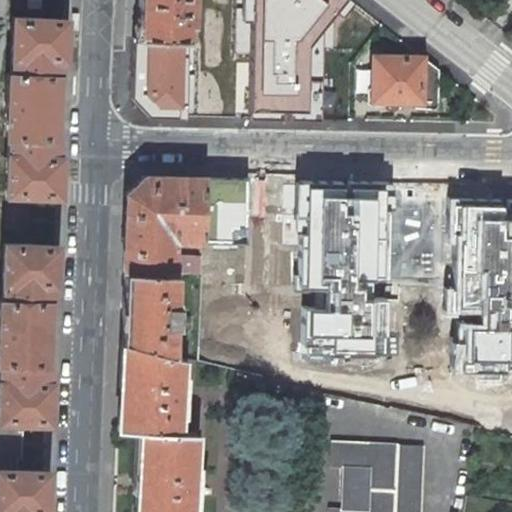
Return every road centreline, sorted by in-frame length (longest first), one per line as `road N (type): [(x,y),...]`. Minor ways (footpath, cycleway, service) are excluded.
road 1 (residential): [(511,148),(92,144)]
road 2 (tertiary): [(76,511),(92,144)]
road 3 (tertiary): [(92,144),(98,0)]
road 4 (tertiary): [(404,0),(511,82)]
